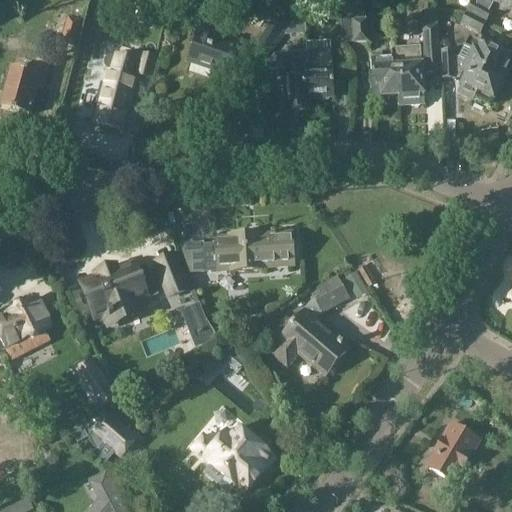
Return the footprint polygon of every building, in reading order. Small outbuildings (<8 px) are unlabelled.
[(339,0),(340,18),(353,16),(351,0),(339,0)] [(511,0),(492,0),(492,5),(502,5),(501,11),(511,11),(511,0)] [(471,2),(465,13),(485,23),(491,12),(471,2)] [(166,18),(152,7),(143,15),(156,28),(166,18)] [(465,13),(459,24),(480,34),(485,23),(465,13)] [(188,62),(230,75),(240,45),(225,40),(228,28),(199,18),(191,43),(194,44),(188,62)] [(288,26),(277,18),(253,51),(264,59),(288,26)] [(341,19),(343,44),(368,43),(366,21),(352,23),(352,18),(341,19)] [(284,37),(306,35),(305,19),(297,19),(284,35),(284,37)] [(81,23),(68,20),(61,45),(74,48),(81,23)] [(395,50),(396,61),(399,98),(399,107),(424,106),(422,72),(425,72),(425,75),(440,74),(437,26),(423,27),(424,49),(420,49),(420,48),(395,50)] [(458,59),(504,82),(511,64),(511,60),(481,44),(469,38),(464,48),(458,59)] [(306,53),(305,53),(308,102),(319,101),(320,103),(328,102),(329,101),(334,100),(332,71),(333,71),(331,52),(330,42),(305,44),(306,53)] [(453,52),(440,53),(442,81),(455,80),(455,78),(466,77),(461,86),(462,87),(458,94),(473,102),(475,99),(489,107),(492,101),(494,102),(504,82),(458,59),(458,60),(454,58),(453,52)] [(309,112),(308,102),(305,53),(274,55),(269,63),(269,73),(270,77),(277,76),(278,89),(282,89),(284,114),(309,112)] [(155,59),(141,55),(136,77),(149,80),(155,59)] [(382,99),(399,98),(396,61),(383,62),(382,55),(371,56),(374,98),(382,97),(382,99)] [(136,79),(129,77),(134,62),(112,56),(112,58),(109,58),(106,59),(104,62),(104,66),(106,70),(108,71),(108,72),(110,73),(96,124),(122,131),(136,79)] [(0,112),(0,118),(26,126),(33,98),(37,99),(43,73),(12,65),(10,73),(0,69),(0,97),(4,98),(0,112)] [(500,142),(497,131),(480,133),(482,144),(500,142)] [(217,240),(218,256),(219,272),(220,274),(233,273),(233,275),(263,273),(262,272),(294,270),(293,257),(291,235),(258,238),(258,234),(230,236),(230,239),(217,240)] [(179,246),(190,276),(205,275),(203,244),(179,246)] [(189,290),(176,257),(155,265),(168,298),(189,290)] [(94,320),(102,317),(111,314),(115,325),(129,320),(142,314),(138,304),(157,296),(146,268),(136,273),(134,267),(117,273),(114,268),(96,275),(98,280),(81,287),(94,320)] [(354,295),(355,294),(363,290),(364,289),(357,276),(347,281),(354,295)] [(313,301),(321,315),(321,316),(348,301),(336,280),(309,295),(313,301)] [(0,318),(0,341),(11,364),(50,343),(45,333),(53,329),(37,300),(25,305),(21,304),(15,307),(13,312),(0,318)] [(321,315),(313,301),(303,311),(305,312),(283,338),(287,341),(274,356),(287,367),(299,352),(326,376),(346,352),(314,324),(316,321),(321,315)] [(236,333),(230,322),(213,332),(219,342),(236,333)] [(222,355),(228,361),(224,365),(237,376),(246,365),(227,349),(222,355)] [(80,385),(99,414),(118,401),(100,372),(80,384),(80,385)] [(20,403),(16,394),(5,399),(9,408),(20,403)] [(82,425),(104,467),(115,454),(121,459),(137,441),(103,413),(82,425)] [(433,453),(423,469),(454,488),(464,472),(463,471),(470,459),(471,459),(481,443),(450,424),(440,441),(441,441),(434,454),(433,453)] [(81,428),(71,434),(77,445),(88,440),(81,428)] [(191,449),(210,465),(203,474),(228,496),(236,487),(246,495),(276,459),(239,428),(233,436),(226,431),(215,445),(203,435),(191,449)] [(126,511),(106,473),(88,482),(98,502),(88,511),(126,511)] [(26,496),(15,501),(19,511),(32,511),(33,511),(26,496)]
